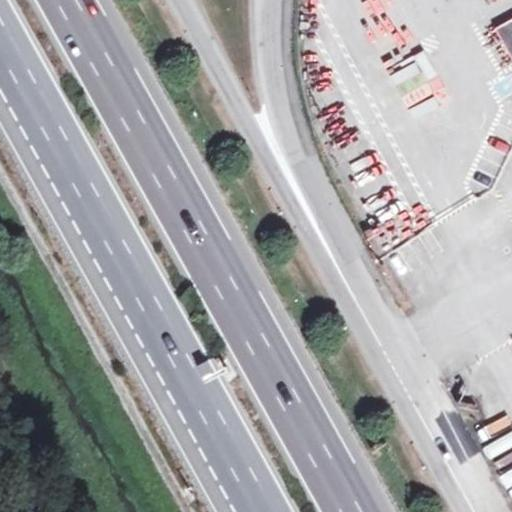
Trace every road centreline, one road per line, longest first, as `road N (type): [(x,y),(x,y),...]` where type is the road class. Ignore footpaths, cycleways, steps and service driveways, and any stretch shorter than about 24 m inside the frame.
road 1 (motorway): [(366,511),(82,0)]
road 2 (motorway): [(0,31),(264,511)]
road 3 (unclassified): [(476,511),(303,206)]
road 4 (unclassified): [(190,0),(303,206)]
road 5 (unclassified): [(303,206),(268,88),(265,0)]
